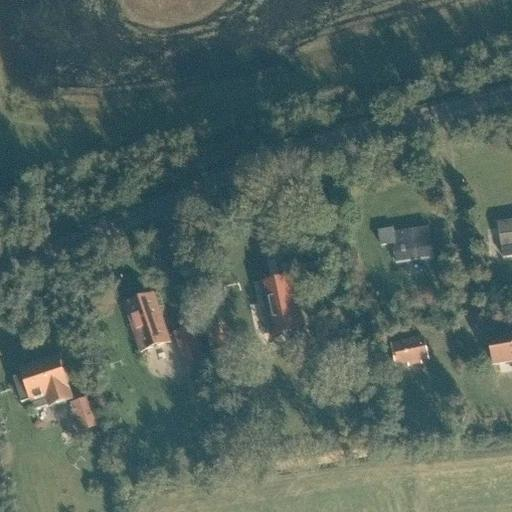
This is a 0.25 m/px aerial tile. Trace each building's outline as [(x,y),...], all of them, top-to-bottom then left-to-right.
[(511,221),(498,224),(503,260),(511,258),(511,221)] [(397,265),(418,262),(433,259),(428,229),(393,235),(392,231),(379,233),(381,247),(394,245),(397,265)] [(487,266),(485,253),(471,255),(474,268),(487,266)] [(290,282),(262,288),(272,336),(300,330),(290,282)] [(154,298),(128,307),(144,352),(170,343),(154,298)] [(231,372),(221,328),(207,331),(217,375),(231,372)] [(175,335),(183,367),(199,363),(191,331),(175,335)] [(511,335),(489,340),(494,366),(511,363),(511,335)] [(424,340),(392,347),(396,367),(428,360),(424,340)] [(23,377),(13,380),(22,405),(31,402),(35,413),(71,401),(57,361),(21,373),(23,377)] [(98,422),(88,395),(68,402),(77,429),(98,422)]
